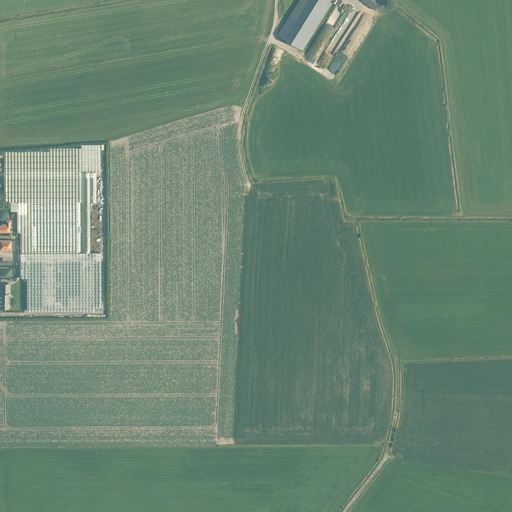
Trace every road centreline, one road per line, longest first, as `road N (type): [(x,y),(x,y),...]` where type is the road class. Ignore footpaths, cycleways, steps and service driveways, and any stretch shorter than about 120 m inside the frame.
road 1 (track): [(249,181),(242,114),(277,0)]
road 2 (track): [(345,511),(387,456),(397,418),(396,361)]
